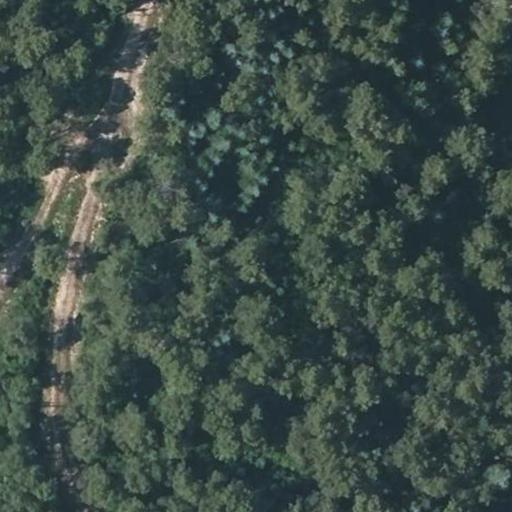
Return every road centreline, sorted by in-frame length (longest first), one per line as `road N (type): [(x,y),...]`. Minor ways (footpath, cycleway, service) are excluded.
road 1 (track): [(78,511),(65,489),(56,416),(65,300),(101,120)]
road 2 (track): [(0,288),(68,152),(101,120),(157,0)]
